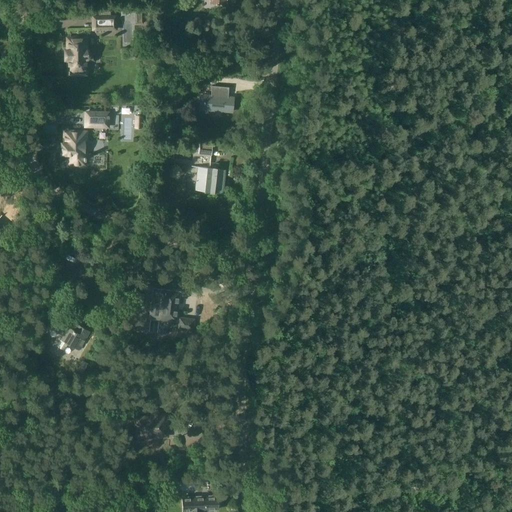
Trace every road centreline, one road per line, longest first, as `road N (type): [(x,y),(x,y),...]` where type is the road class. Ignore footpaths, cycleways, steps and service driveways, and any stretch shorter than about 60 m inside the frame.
road 1 (unclassified): [(250,263),(278,0)]
road 2 (unclassified): [(244,511),(240,389),(250,263)]
road 3 (unclassified): [(250,263),(105,222),(37,175)]
road 4 (unclassified): [(37,175),(15,0)]
